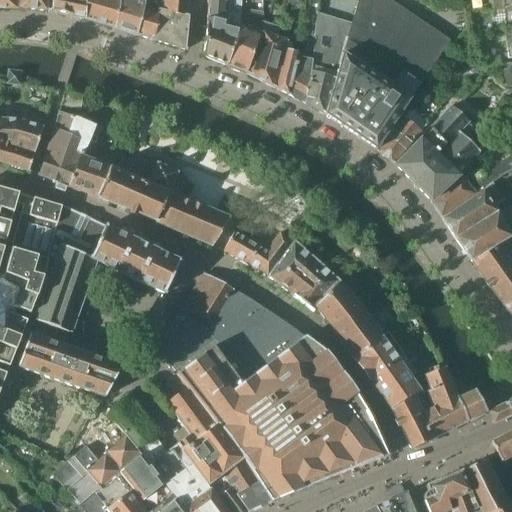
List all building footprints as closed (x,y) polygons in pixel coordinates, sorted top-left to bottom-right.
[(0,0),(0,8),(17,8),(19,8),(19,0),(0,0)] [(19,0),(19,8),(47,12),(51,12),(51,0),(19,0)] [(51,0),(51,12),(84,20),(84,0),(51,0)] [(84,0),(84,20),(115,29),(118,15),(118,7),(118,0),(84,0)] [(118,15),(115,29),(137,35),(143,3),(143,0),(118,0),(118,7),(118,15)] [(143,0),(143,3),(137,35),(158,42),(184,50),(185,48),(188,0),(143,0)] [(208,0),(207,19),(203,57),(227,66),(241,21),(241,19),(241,2),(228,1),(227,0),(208,0)] [(358,0),(351,24),(352,24),(337,74),(325,116),(376,150),(449,41),(390,0),(388,0),(358,0)] [(511,0),(503,0),(504,9),(511,8),(511,0)] [(241,21),(227,66),(246,74),(261,34),(263,22),(262,22),(263,13),(252,11),(250,21),(241,19),(241,21)] [(352,24),(351,24),(317,13),(314,41),(313,58),(310,66),(310,77),(306,105),(325,116),(337,74),(352,24)] [(261,34),(246,74),(275,88),(275,89),(288,42),(276,38),(279,28),(263,22),(261,34)] [(288,42),(275,89),(288,96),(289,96),(298,58),(299,58),(300,56),(292,53),(295,41),(289,39),(288,42)] [(304,104),(306,105),(310,77),(310,66),(313,58),(314,41),(308,40),(306,59),(299,58),(298,58),(289,96),(304,104)] [(455,59),(466,70),(474,63),(463,52),(455,59)] [(493,67),(501,65),(500,56),(491,58),(493,67)] [(511,68),(502,71),(506,88),(511,86),(511,68)] [(20,86),(20,83),(21,73),(8,71),(6,84),(20,86)] [(83,98),(65,92),(61,105),(79,111),(83,98)] [(492,184),(493,183),(502,176),(511,171),(511,155),(482,177),(483,178),(471,188),(458,173),(479,152),(463,137),(468,133),(469,134),(473,129),(468,124),(469,123),(451,106),(419,141),(420,141),(396,166),(431,202),(443,219),(483,191),(492,184)] [(85,159),(109,168),(115,155),(106,152),(102,161),(90,156),(100,130),(93,127),(92,127),(70,118),(70,116),(58,113),(53,131),(54,131),(40,172),(42,178),(68,187),(79,162),(83,164),(85,159)] [(403,116),(376,151),(393,163),(421,132),(403,116)] [(14,121),(0,120),(0,163),(28,172),(44,121),(31,117),(29,125),(14,121)] [(83,164),(79,162),(68,187),(96,198),(109,168),(85,159),(83,164)] [(109,168),(96,198),(117,205),(116,210),(129,215),(130,211),(155,222),(195,239),(211,246),(228,219),(221,216),(202,207),(168,193),(176,174),(144,160),(137,179),(109,168)] [(511,207),(497,213),(489,201),(500,194),(493,183),(492,184),(483,191),(443,219),(452,234),(454,239),(472,262),(511,237),(511,207)] [(10,192),(0,189),(0,389),(18,343),(25,322),(24,322),(25,320),(25,321),(26,321),(26,320),(27,319),(27,318),(28,317),(28,316),(28,315),(28,314),(27,314),(30,306),(61,207),(30,198),(26,214),(20,213),(2,273),(0,271),(0,255),(13,211),(5,209),(10,192)] [(17,368),(104,398),(121,367),(66,347),(65,347),(70,334),(71,334),(82,304),(96,262),(160,293),(163,294),(178,262),(104,227),(61,207),(30,306),(37,308),(33,321),(32,321),(31,321),(31,322),(30,322),(30,323),(29,323),(29,324),(25,322),(18,343),(25,345),(17,368)] [(270,278),(287,251),(281,245),(283,242),(279,239),(269,254),(234,232),(222,252),(269,279),(270,278)] [(511,237),(472,262),(505,308),(511,304),(511,237)] [(313,312),(316,309),(315,307),(340,284),(339,283),(293,243),(287,251),(270,278),(305,306),(313,312)] [(243,462),(269,504),(301,490),(388,456),(368,412),(350,385),(328,358),(317,348),(309,341),(280,320),(248,300),(249,300),(233,290),(204,274),(186,304),(157,350),(192,394),(208,413),(229,442),(243,460),(243,462)] [(315,307),(316,309),(353,359),(382,340),(364,315),(355,304),(349,295),(340,284),(315,307)] [(382,340),(353,359),(369,382),(397,361),(382,340)] [(397,361),(369,382),(390,410),(410,399),(420,393),(397,361)] [(486,413),(486,411),(476,392),(458,402),(444,368),(424,376),(430,391),(426,392),(433,410),(420,417),(431,440),(486,413)] [(251,511),(269,504),(243,462),(243,460),(229,442),(208,413),(192,394),(171,409),(189,435),(175,446),(178,450),(180,452),(224,511),(251,511)] [(489,412),(488,412),(489,414),(491,419),(492,421),(493,424),(494,424),(496,423),(501,420),(503,419),(508,417),(511,415),(511,398),(510,400),(509,400),(508,403),(503,405),(499,407),(497,408),(495,409),(490,411),(489,412)] [(410,399),(390,410),(391,412),(411,451),(431,441),(431,440),(420,417),(410,399)] [(224,511),(180,452),(178,450),(175,446),(166,453),(154,436),(154,435),(129,403),(110,419),(122,434),(124,436),(182,511),(224,511)] [(494,443),(492,444),(493,446),(496,452),(497,453),(498,455),(501,461),(502,462),(511,456),(511,433),(508,435),(506,436),(501,439),(499,440),(494,443)] [(114,472),(144,511),(182,511),(124,436),(104,452),(106,454),(97,461),(110,476),(114,472)] [(144,511),(114,472),(110,476),(97,461),(83,445),(50,473),(76,503),(83,511),(144,511)] [(495,480),(486,462),(485,460),(468,468),(463,470),(482,511),(511,511),(511,499),(511,498),(505,502),(495,480)] [(482,511),(463,470),(425,486),(427,491),(426,491),(426,492),(425,492),(424,493),(424,494),(423,494),(423,495),(423,496),(422,496),(422,497),(422,498),(422,499),(423,499),(423,500),(423,501),(427,511),(482,511)] [(413,511),(406,493),(390,501),(394,511),(413,511)] [(394,511),(390,501),(375,509),(376,511),(394,511)] [(61,511),(60,511),(83,511),(76,503),(67,511),(64,508),(61,511)]
